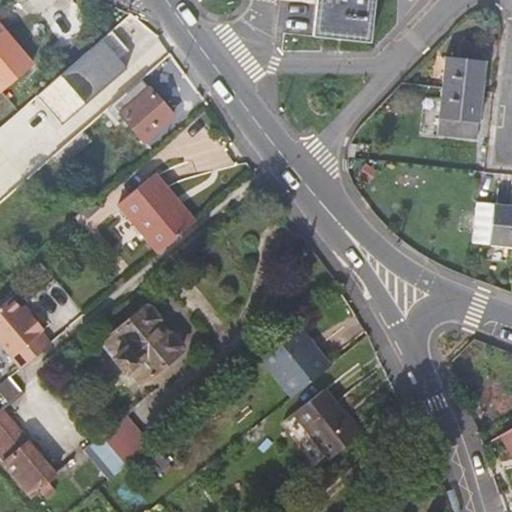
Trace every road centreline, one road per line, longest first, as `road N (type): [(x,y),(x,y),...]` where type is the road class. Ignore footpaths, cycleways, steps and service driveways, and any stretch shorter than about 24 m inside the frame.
road 1 (unknown): [(282,156),(37,370),(41,397),(84,447)]
road 2 (secondary): [(403,338),(472,511)]
road 3 (residential): [(401,57),(217,70)]
road 4 (secondary): [(453,293),(381,251),(307,187)]
road 5 (secondary): [(307,187),(403,338)]
road 6 (residential): [(300,180),(401,57)]
road 7 (secondary): [(300,180),(217,70)]
